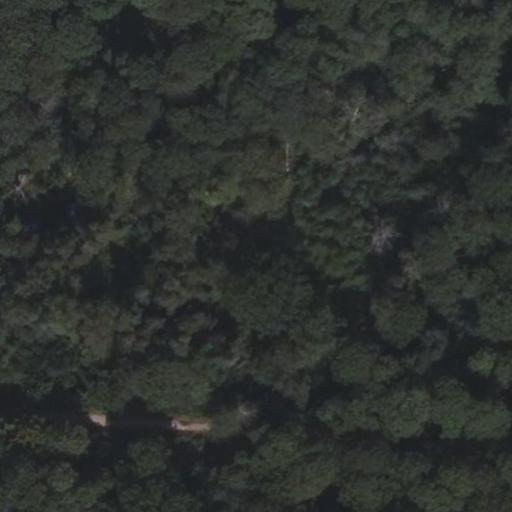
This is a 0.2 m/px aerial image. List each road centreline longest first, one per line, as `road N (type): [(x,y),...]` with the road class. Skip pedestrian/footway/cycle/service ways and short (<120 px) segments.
road 1 (track): [(0,396),(365,423)]
road 2 (track): [(365,423),(511,434)]
